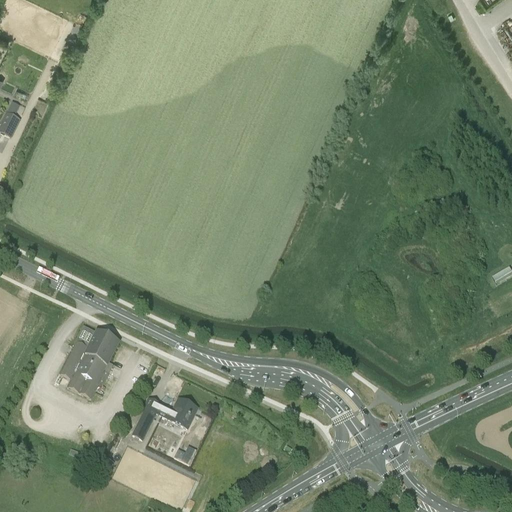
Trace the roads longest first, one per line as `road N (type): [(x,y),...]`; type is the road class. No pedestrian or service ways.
road 1 (primary): [(375,445),(327,380),(210,357),(0,254)]
road 2 (primary): [(375,445),(511,381)]
road 3 (tertiary): [(261,511),(375,445)]
